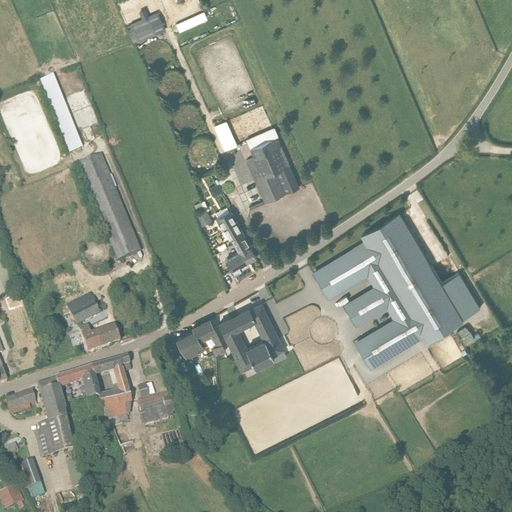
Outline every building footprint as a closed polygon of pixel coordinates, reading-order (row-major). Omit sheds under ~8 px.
[(135,43),(166,31),(158,11),(149,15),(146,8),(140,11),(143,18),(128,24),(135,43)] [(43,79),(69,153),(82,148),(56,74),(43,79)] [(216,124),(225,150),(237,146),(229,120),(216,124)] [(246,161),(260,193),(265,202),(285,193),(276,172),(289,165),(276,136),(249,149),(253,158),(246,161)] [(117,261),(140,252),(101,156),(78,165),(117,261)] [(205,209),(194,215),(200,226),(211,221),(205,209)] [(249,247),(228,210),(216,216),(237,253),(240,252),(246,262),(255,257),(249,246),(249,247)] [(365,242),(314,273),(328,297),(367,273),(376,287),(345,306),(355,324),(386,305),(395,320),(356,343),(368,363),(370,367),(422,335),(425,341),(463,319),(463,318),(442,283),(429,261),(400,213),(362,236),(365,242)] [(239,265),(246,262),(240,252),(225,260),(233,274),(242,269),(239,265)] [(239,281),(255,273),(251,266),(235,275),(239,281)] [(75,325),(98,314),(93,303),(90,297),(67,308),(75,325)] [(272,355),(283,350),(260,304),(249,310),(249,309),(239,314),(230,318),(218,324),(242,370),(253,365),(254,368),(273,358),(272,355)] [(193,331),(175,339),(185,358),(203,349),(198,339),(209,333),(216,347),(212,349),(215,355),(216,355),(225,351),(220,340),(210,319),(192,328),(193,331)] [(87,325),(78,328),(87,354),(119,342),(114,327),(91,335),(87,325)] [(104,415),(133,408),(131,403),(122,373),(131,370),(129,364),(130,364),(127,357),(117,361),(91,368),(94,378),(113,373),(117,392),(100,396),(104,415)] [(58,390),(81,382),(82,382),(84,388),(97,386),(94,378),(91,368),(60,377),(55,379),(58,390)] [(62,404),(58,390),(55,379),(38,384),(48,423),(39,425),(40,431),(34,433),(41,459),(73,450),(66,419),(62,404)] [(141,400),(149,397),(145,385),(137,388),(141,400)] [(87,402),(98,400),(98,390),(97,386),(84,388),(87,402)] [(11,412),(38,404),(33,389),(6,397),(11,412)] [(114,425),(121,445),(135,440),(128,420),(114,425)] [(92,431),(96,442),(108,438),(104,426),(92,431)] [(13,444),(3,448),(6,455),(16,451),(13,444)] [(16,466),(24,489),(40,483),(32,460),(16,466)] [(74,491),(85,487),(78,461),(66,464),(74,491)] [(24,501),(16,485),(0,493),(0,499),(5,510),(24,501)]
